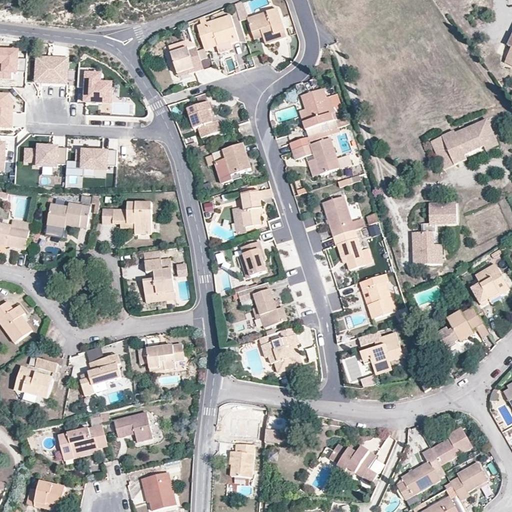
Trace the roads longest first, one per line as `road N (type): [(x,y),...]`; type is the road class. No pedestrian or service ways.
road 1 (residential): [(333,407),(325,316),(261,120),(271,89),(310,59),(298,0)]
road 2 (residential): [(169,131),(187,179),(209,316)]
road 3 (residential): [(121,330),(114,270),(94,253),(32,288)]
road 4 (residential): [(333,407),(412,412),(470,393)]
road 5 (residential): [(169,131),(59,129),(49,117)]
road 6 (residential): [(211,386),(201,511)]
road 7 (residential): [(211,386),(333,407)]
